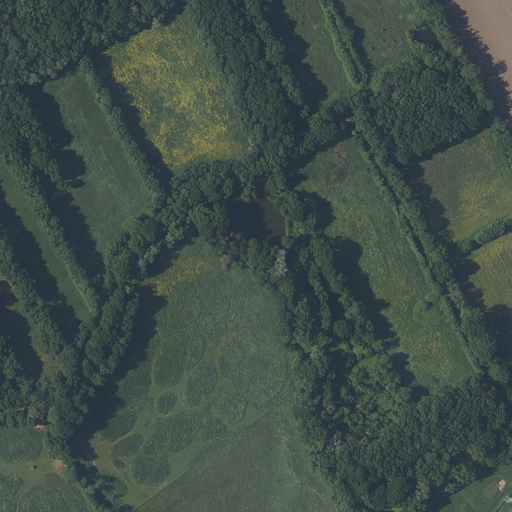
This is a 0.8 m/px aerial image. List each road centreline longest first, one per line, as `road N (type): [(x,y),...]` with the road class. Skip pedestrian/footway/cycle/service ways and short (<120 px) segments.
road 1 (track): [(0,390),(44,389),(70,367),(107,303),(116,251),(181,186),(257,160),(292,142),(299,129)]
road 2 (track): [(299,129),(240,0)]
